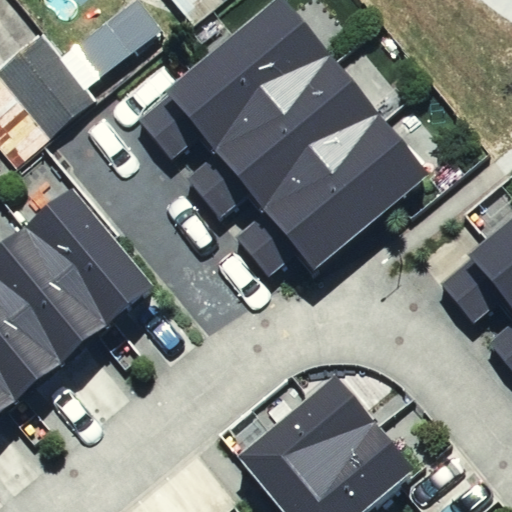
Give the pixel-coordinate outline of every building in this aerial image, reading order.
[(231,0),(157,0),(184,36),(231,0)] [(174,113),(322,291),(438,196),(290,18),(174,113)] [(0,444),(163,310),(82,210),(0,277),(0,444)] [(511,321),(511,244),(474,275),(511,321)] [(392,511),(421,489),(345,396),(247,476),(276,511),(392,511)]
